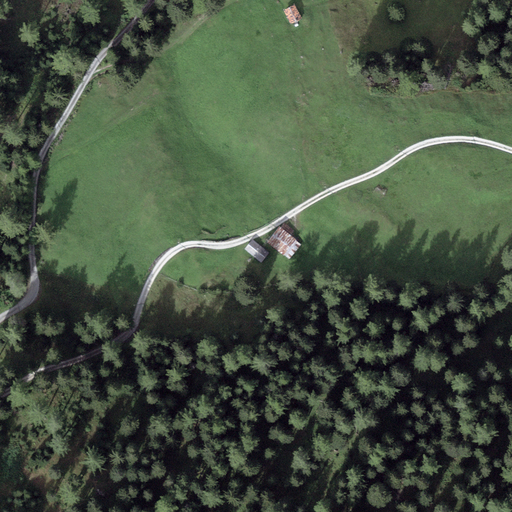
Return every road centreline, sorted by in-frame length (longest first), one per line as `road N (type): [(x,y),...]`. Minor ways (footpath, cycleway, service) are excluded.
road 1 (track): [(511,152),(474,140),(427,142),(225,247),(182,246),(160,262),(130,328),(116,340),(0,393)]
road 2 (track): [(0,318),(33,288),(34,178),(44,153),(91,71),(150,0)]
